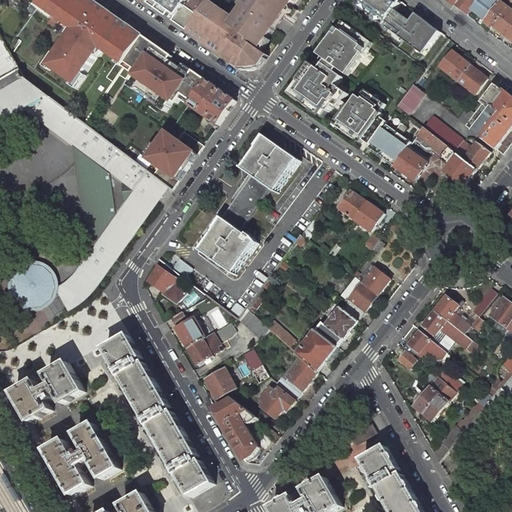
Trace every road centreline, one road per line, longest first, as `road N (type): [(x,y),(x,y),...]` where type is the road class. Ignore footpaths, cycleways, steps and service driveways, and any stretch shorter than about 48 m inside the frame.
road 1 (residential): [(249,498),(124,285),(257,99)]
road 2 (residential): [(257,99),(436,224)]
road 3 (residential): [(115,0),(257,99)]
road 4 (residential): [(360,366),(249,498)]
road 5 (residential): [(446,511),(360,366)]
road 6 (residential): [(441,259),(360,366)]
road 7 (residential): [(257,99),(329,0)]
